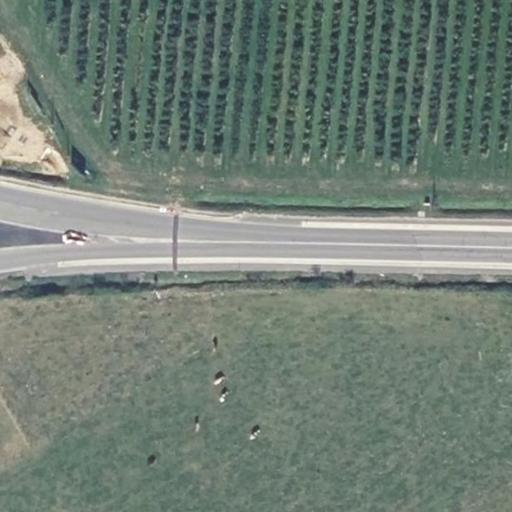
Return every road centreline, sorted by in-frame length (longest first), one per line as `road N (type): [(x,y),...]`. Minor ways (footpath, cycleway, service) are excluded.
road 1 (track): [(511,188),(114,175),(4,0)]
road 2 (primary): [(222,244),(511,250)]
road 3 (primary): [(222,244),(0,201)]
road 4 (primary): [(0,263),(222,244)]
